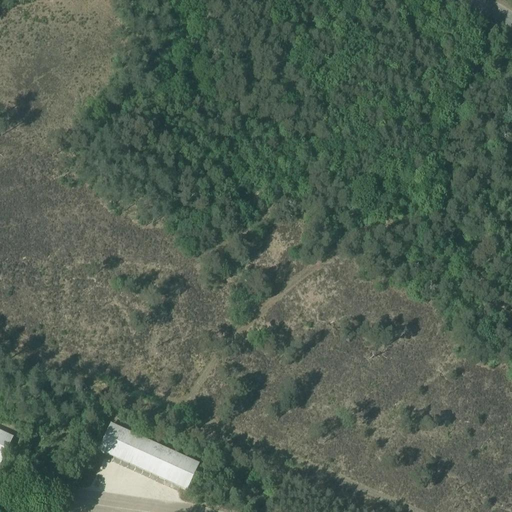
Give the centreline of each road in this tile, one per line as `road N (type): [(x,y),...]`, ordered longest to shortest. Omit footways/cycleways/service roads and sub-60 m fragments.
road 1 (track): [(0,326),(417,511)]
road 2 (track): [(455,249),(382,228),(338,237),(252,313),(180,406)]
road 3 (track): [(511,331),(455,249),(436,193),(478,51),(500,15)]
